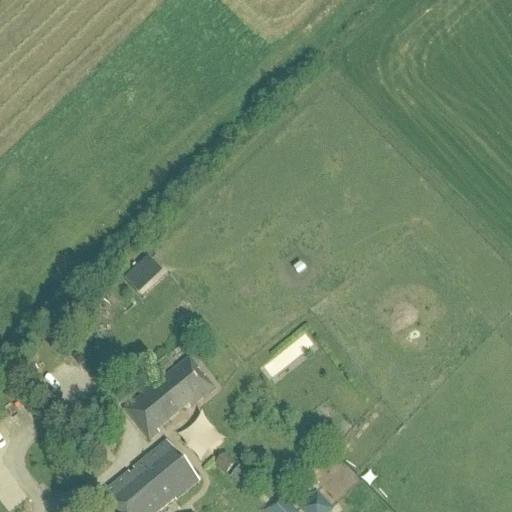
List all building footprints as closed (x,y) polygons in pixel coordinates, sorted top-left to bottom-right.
[(197,373),(189,363),(127,414),(150,442),(158,435),(155,432),(187,407),(189,410),(212,391),(204,381),(202,383),(196,375),(197,373)] [(113,511),(165,511),(198,485),(199,485),(167,446),(102,498),(113,511)] [(226,475),(236,465),(226,456),(216,467),(226,475)] [(242,467),(229,480),(239,489),(251,476),(242,467)] [(301,511),(330,511),(332,511),(318,496),(301,511)] [(292,511),(279,498),(264,511),(292,511)]
